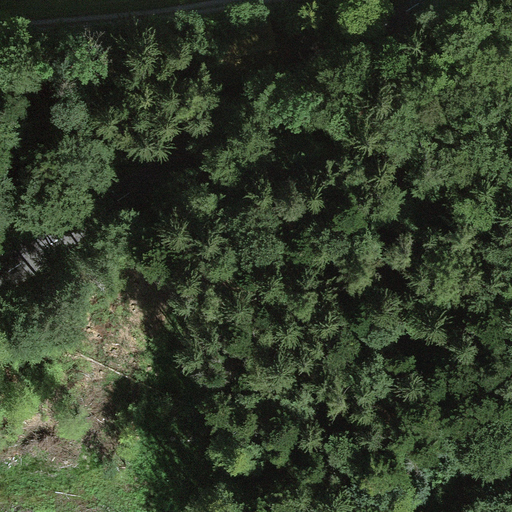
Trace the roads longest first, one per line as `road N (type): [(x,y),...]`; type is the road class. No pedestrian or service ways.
road 1 (tertiary): [(433,0),(0,272)]
road 2 (track): [(257,0),(0,38)]
